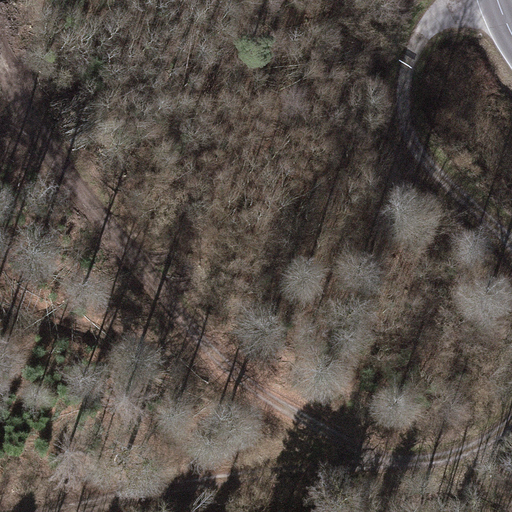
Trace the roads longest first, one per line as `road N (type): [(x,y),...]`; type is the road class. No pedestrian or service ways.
road 1 (track): [(389,453),(226,365),(84,188),(22,95),(0,44)]
road 2 (track): [(36,511),(167,483),(471,444),(511,419)]
road 3 (track): [(511,238),(411,130),(405,90),(417,39),(448,0)]
